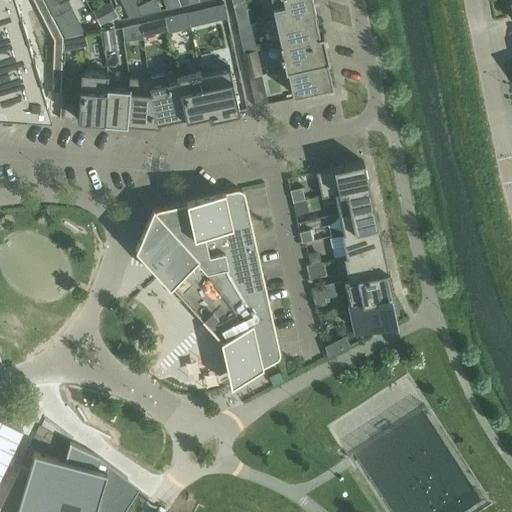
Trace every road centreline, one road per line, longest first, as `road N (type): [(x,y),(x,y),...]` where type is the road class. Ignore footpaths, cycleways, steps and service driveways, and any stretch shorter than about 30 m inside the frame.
road 1 (residential): [(0,149),(156,164),(354,126),(372,112)]
road 2 (residential): [(372,112),(393,143),(433,313)]
road 3 (residential): [(473,0),(511,186)]
